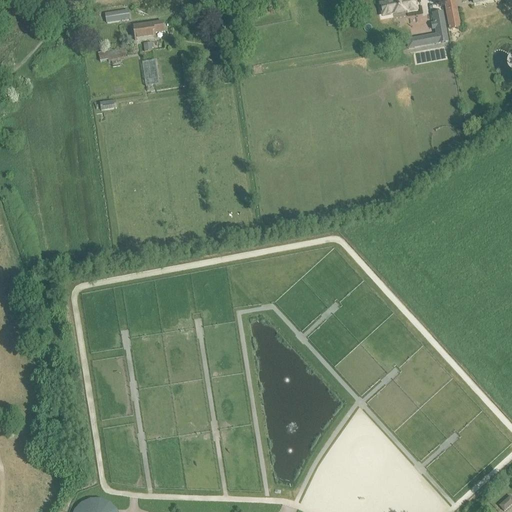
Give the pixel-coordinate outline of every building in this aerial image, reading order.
[(384,0),(384,2),(385,4),(380,5),(383,17),(392,15),(416,11),(414,0),(384,0)] [(461,29),(455,0),(443,0),(449,31),(461,29)] [(126,9),(105,12),(106,21),(128,18),(126,9)] [(414,49),(448,43),(442,13),(432,15),(434,24),(431,25),(432,30),(435,29),(436,36),(406,41),(408,50),(414,49)] [(146,40),(155,38),(154,34),(164,33),(163,22),(134,26),(136,43),(146,42),(146,40)] [(152,51),(151,43),(143,45),(144,52),(152,51)] [(125,49),(98,54),(100,63),(108,61),(108,62),(127,59),(125,49)] [(145,86),(157,86),(157,61),(144,62),(145,86)] [(117,109),(116,102),(100,104),(101,111),(117,109)] [(511,499),(510,497),(498,507),(502,511),(504,511),(511,505),(511,499)] [(74,511),(116,511),(109,505),(100,501),(90,501),(81,505),(74,511)]
